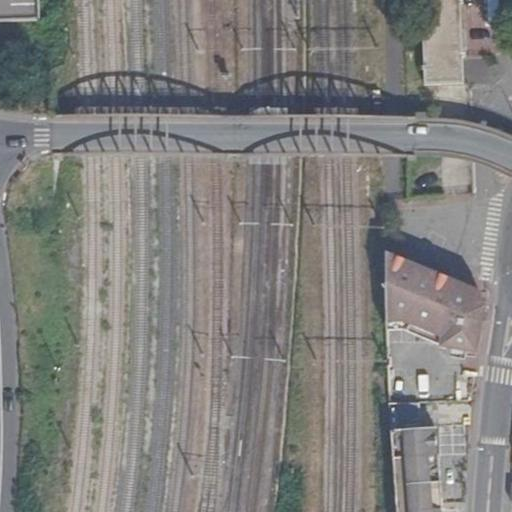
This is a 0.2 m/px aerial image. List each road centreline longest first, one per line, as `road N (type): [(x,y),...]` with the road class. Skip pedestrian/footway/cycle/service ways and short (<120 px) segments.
road 1 (unclassified): [(0,135),(436,139),(511,160)]
road 2 (tertiary): [(488,511),(511,295)]
road 3 (unclassified): [(0,471),(0,339)]
